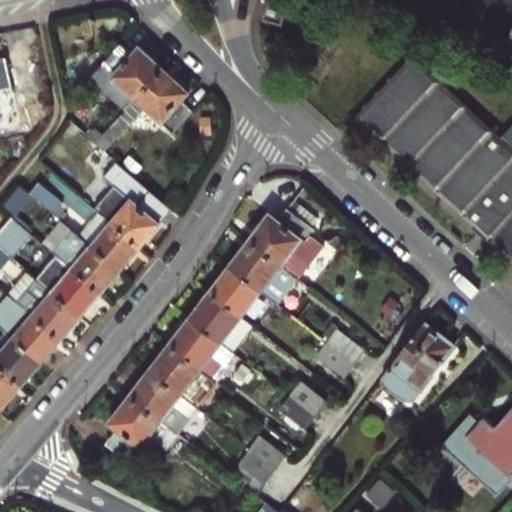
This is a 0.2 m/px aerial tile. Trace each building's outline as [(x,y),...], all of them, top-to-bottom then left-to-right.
[(286,5),(268,0),(263,18),(281,23),(286,5)] [(136,99),(164,69),(140,45),(132,53),(121,43),(101,65),(90,76),(126,109),(136,99)] [(414,53),(357,115),(438,190),(511,259),(511,124),(502,135),(414,53)] [(0,94),(12,92),(5,57),(0,58),(0,94)] [(189,92),(164,69),(136,99),(126,109),(102,135),(94,143),(103,151),(145,106),(173,131),(193,110),(182,100),(189,92)] [(94,143),(102,135),(95,128),(86,137),(94,143)] [(30,195),(52,214),(61,204),(39,185),(30,195)] [(90,191),(83,200),(98,213),(139,248),(159,224),(154,219),(163,207),(140,188),(130,200),(124,195),(112,210),(90,191)] [(269,214),(248,241),(280,266),(290,274),(296,278),(316,251),(304,241),(313,229),(286,208),(277,220),(269,214)] [(139,248),(98,213),(79,237),(82,240),(120,272),(139,248)] [(0,230),(0,249),(11,259),(31,236),(10,219),(0,230)] [(82,240),(63,263),(101,295),(120,272),(82,240)] [(290,274),(280,266),(248,241),(228,267),(260,291),(270,299),(290,274)] [(0,270),(1,271),(11,259),(0,249),(0,270)] [(101,295),(63,263),(54,255),(35,279),(36,280),(82,318),(101,295)] [(260,291),(228,267),(208,292),(240,317),(260,291)] [(17,303),(62,342),(82,318),(36,280),(17,303)] [(253,327),(240,317),(208,292),(188,319),(233,354),(253,327)] [(62,342),(17,303),(6,316),(10,320),(1,331),(5,334),(43,365),(62,342)] [(233,354),(188,319),(168,345),(216,382),(217,382),(237,356),(233,354)] [(455,345),(424,322),(398,357),(384,374),(385,378),(387,382),(389,385),(391,388),(394,390),(397,392),(401,394),(403,396),(406,397),(408,397),(411,397),(414,397),(422,387),(455,345)] [(336,328),(326,342),(354,364),(364,350),(336,328)] [(5,334),(0,339),(0,368),(24,389),(43,365),(5,334)] [(344,377),(354,364),(326,342),(315,356),(344,377)] [(196,408),(216,382),(168,345),(148,371),(180,395),(196,408)] [(24,389),(0,368),(0,409),(4,413),(24,389)] [(128,397),(177,434),(188,419),(196,408),(180,395),(148,371),(128,397)] [(300,380),(288,395),(314,415),(326,400),(300,380)] [(314,415),(288,395),(278,409),(304,429),(314,415)] [(166,449),(177,434),(128,397),(107,423),(115,429),(105,443),(136,467),(156,441),(166,449)] [(511,409),(496,427),(492,423),(475,441),(501,465),(498,468),(503,473),(506,469),(509,472),(511,469),(511,409)] [(485,417),(469,434),(475,441),(492,423),(485,417)] [(258,435),(248,448),(274,468),(285,455),(258,435)] [(274,468),(248,448),(238,462),(239,463),(230,475),(255,494),(274,468)] [(384,504),(397,491),(383,477),(370,491),(384,504)] [(256,511),(274,511),(263,503),(256,511)]
